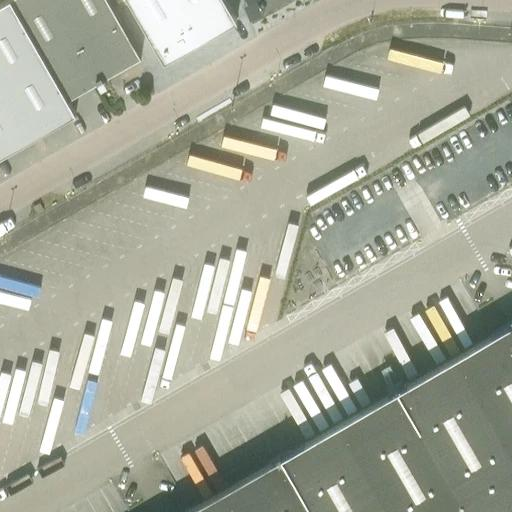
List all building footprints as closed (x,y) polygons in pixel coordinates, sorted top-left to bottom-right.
[(108,0),(3,0),(0,2),(0,153),(75,111),(67,97),(98,80),(101,86),(106,83),(103,77),(141,56),(108,0)] [(228,0),(130,0),(165,60),(238,17),(228,0)] [(469,101),(473,108),(497,97),(494,90),(469,101)] [(511,511),(511,320),(177,511),(511,511)] [(289,438),(378,383),(365,363),(364,374),(369,371),(368,386),(357,385),(358,377),(346,358),(344,385),(337,375),(331,375),(332,369),(323,368),(322,381),(314,380),(316,365),(291,380),(290,391),(284,394),(290,404),(291,387),(299,399),(311,400),(304,404),(292,403),(291,423),(283,428),(289,438)]
